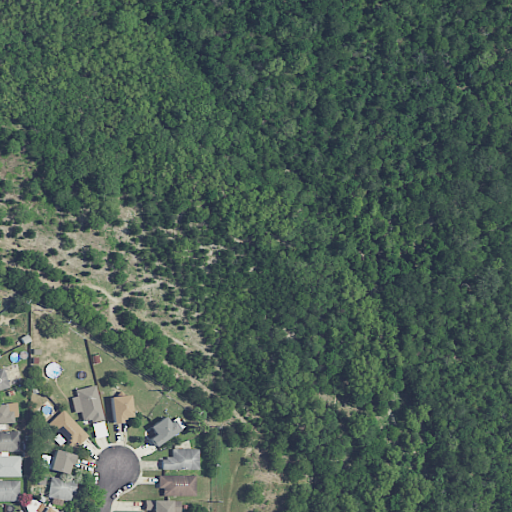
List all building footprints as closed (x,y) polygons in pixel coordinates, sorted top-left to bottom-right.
[(104,420),(96,387),(70,393),(75,413),(80,412),(84,425),(104,420)] [(132,417),(129,395),(110,397),(113,424),(124,423),(124,418),(132,417)] [(0,424),(10,424),(9,404),(0,404),(0,424)] [(48,424),(72,449),(87,436),(63,410),(48,424)] [(149,427),(155,435),(149,439),(155,447),(184,428),(177,417),(168,423),(165,417),(149,427)] [(0,451),(19,452),(19,431),(0,431),(0,451)] [(161,470),(199,470),(198,449),(171,449),(172,458),(161,458),(161,470)] [(69,475),(74,455),(55,450),(49,470),(69,475)] [(0,476),(20,477),(21,457),(0,456),(0,476)] [(195,475),(160,476),(160,496),(195,496),(195,475)] [(48,498),(74,500),(76,480),(50,478),(48,498)] [(20,481),(0,480),(0,501),(20,501),(20,481)] [(179,511),(180,501),(145,500),(145,505),(153,505),(152,511),(179,511)]
